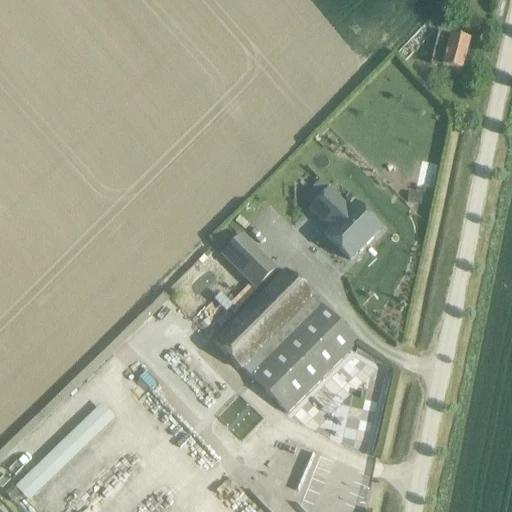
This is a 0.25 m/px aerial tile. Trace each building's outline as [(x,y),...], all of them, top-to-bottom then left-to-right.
[(429,67),(442,70),(460,75),(468,43),(448,39),(436,37),(429,67)] [(425,174),(423,185),(432,187),(434,176),(425,174)] [(348,263),(379,231),(353,206),(348,212),(328,192),(308,212),(328,232),(322,237),(348,263)] [(410,206),(418,206),(419,196),(411,196),(410,206)] [(274,272),(239,237),(219,257),(254,292),(274,272)] [(284,416),(356,344),(284,273),(213,345),(284,416)] [(0,461),(166,302),(160,296),(0,449),(0,461)] [(11,489),(24,503),(111,420),(98,406),(11,489)] [(179,409),(169,418),(180,429),(189,420),(179,409)] [(182,430),(189,437),(195,432),(188,425),(182,430)] [(9,488),(2,494),(10,502),(17,496),(9,488)]
